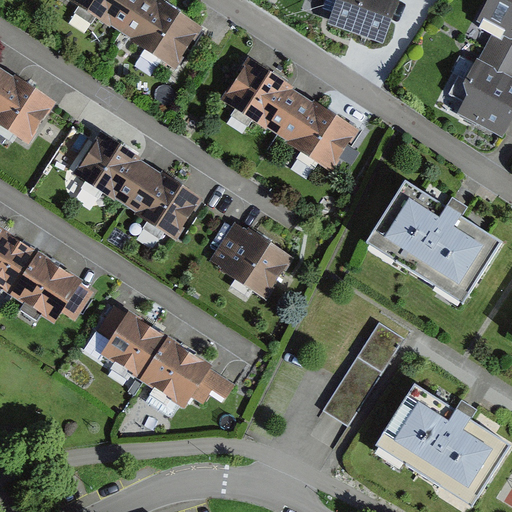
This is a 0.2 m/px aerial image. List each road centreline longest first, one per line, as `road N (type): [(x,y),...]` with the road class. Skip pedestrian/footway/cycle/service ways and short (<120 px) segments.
road 1 (residential): [(220,0),(511,194)]
road 2 (residential): [(0,28),(291,220)]
road 3 (residential): [(0,189),(251,352)]
road 4 (residential): [(119,511),(198,483),(254,488),(307,511)]
